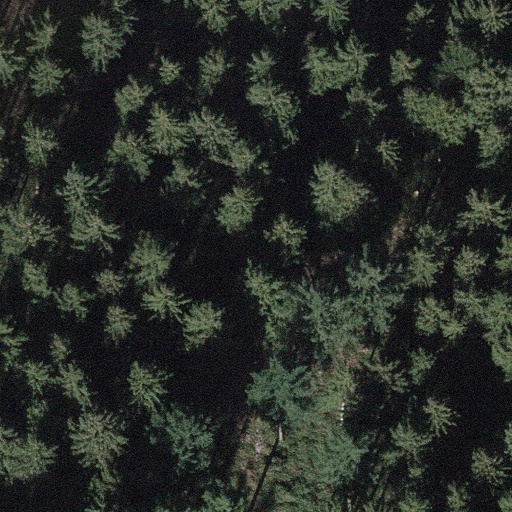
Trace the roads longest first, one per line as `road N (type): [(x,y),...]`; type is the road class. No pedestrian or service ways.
road 1 (track): [(511,235),(426,257),(19,511)]
road 2 (track): [(381,0),(66,48),(0,70)]
